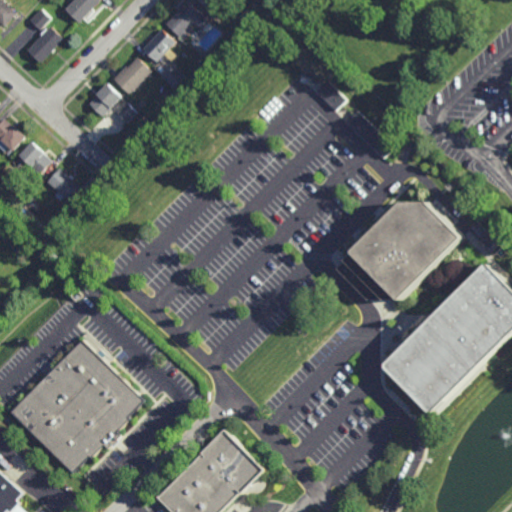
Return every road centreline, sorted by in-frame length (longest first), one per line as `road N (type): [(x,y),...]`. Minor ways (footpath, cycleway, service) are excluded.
road 1 (residential): [(118,511),(232,396)]
road 2 (residential): [(111,168),(0,65)]
road 3 (residential): [(150,0),(45,108)]
